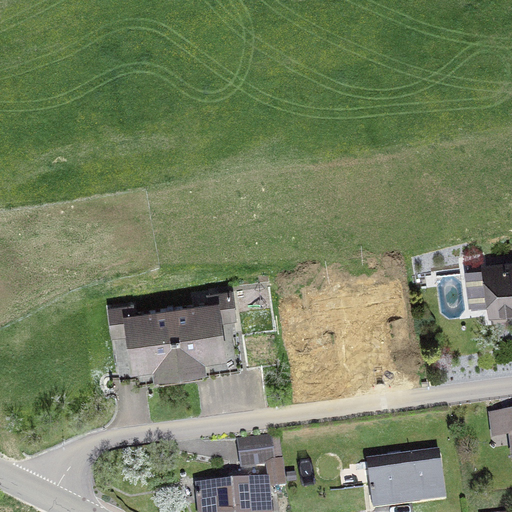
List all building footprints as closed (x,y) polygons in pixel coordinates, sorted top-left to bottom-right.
[(511,309),(511,264),(485,268),(491,312),(511,309)] [(172,310),(180,370),(207,366),(208,374),(241,369),(230,293),(209,296),(210,305),(172,310)] [(132,316),(131,307),(110,310),(119,378),(142,375),(143,383),(181,378),(180,370),(172,310),(132,316)] [(270,439),(272,460),(267,461),(270,480),(274,480),(275,485),(285,484),(279,437),(270,439)] [(243,464),(267,461),(272,460),(270,439),(269,438),(240,442),(243,464)] [(439,451),(367,461),(372,504),(445,494),(439,451)] [(268,511),(265,479),(199,485),(201,511),(268,511)]
